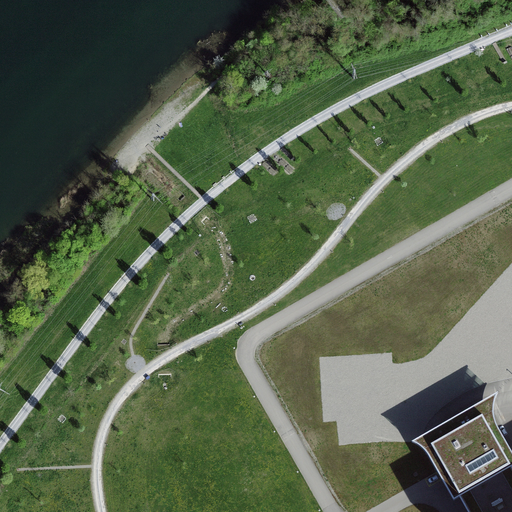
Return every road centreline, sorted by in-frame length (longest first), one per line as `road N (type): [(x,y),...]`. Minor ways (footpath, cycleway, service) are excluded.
road 1 (track): [(0,443),(96,312),(203,199),(343,103),(511,30)]
road 2 (track): [(511,107),(409,147),(281,290),(149,365),(113,404),(102,437),(101,511)]
